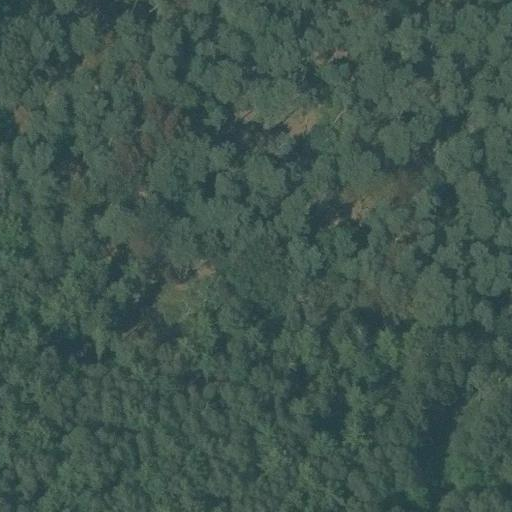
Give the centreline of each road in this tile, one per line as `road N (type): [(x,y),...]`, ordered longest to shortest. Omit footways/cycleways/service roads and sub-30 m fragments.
road 1 (track): [(511,364),(0,256)]
road 2 (track): [(363,511),(511,113)]
